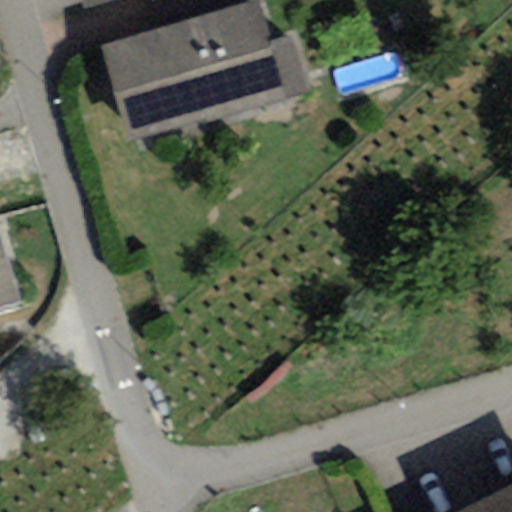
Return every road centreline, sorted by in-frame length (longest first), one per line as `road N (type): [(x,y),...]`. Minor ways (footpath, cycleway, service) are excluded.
road 1 (residential): [(150,490),(14,0)]
road 2 (residential): [(150,490),(511,386)]
